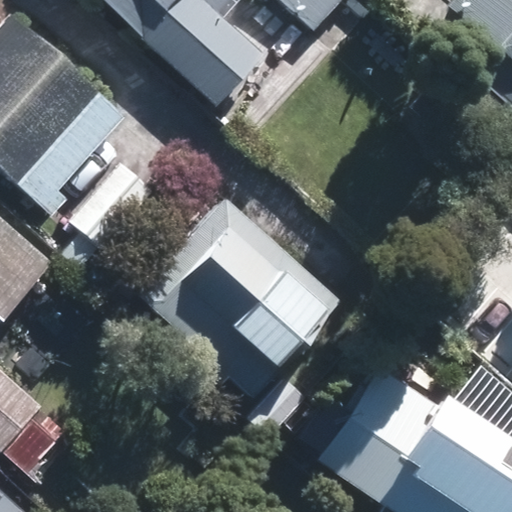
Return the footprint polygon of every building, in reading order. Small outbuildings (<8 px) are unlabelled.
[(90,0),(209,110),(259,57),(219,19),(236,0),(274,0),(310,33),(340,0),(90,0)] [(511,0),(451,0),(445,7),(466,25),(442,51),(507,112),(511,106),(511,0)] [(0,173),(46,214),(61,197),(52,189),(117,116),(2,15),(0,17),(0,173)] [(215,197),(122,303),(212,382),(220,373),(246,396),(332,299),(215,197)] [(0,455),(20,474),(51,440),(25,417),(36,404),(0,372),(0,311),(46,261),(0,220),(0,455)] [(307,460),(388,511),(511,511),(511,444),(505,439),(511,430),(511,389),(484,364),(450,404),(430,391),(423,401),(369,366),(357,383),(353,380),(335,407),(340,410),(307,460)] [(0,511),(21,511),(0,492),(0,511)]
